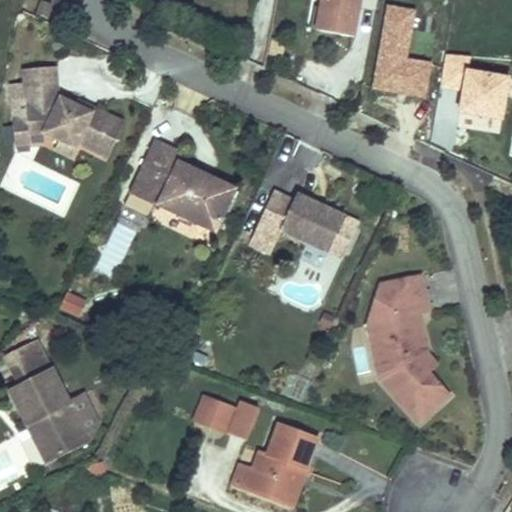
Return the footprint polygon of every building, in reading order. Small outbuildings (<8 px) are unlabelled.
[(362,11),(363,0),(324,0),(323,10),(317,9),(313,31),(356,40),(362,11)] [(379,14),(381,0),(363,0),(362,11),(379,14)] [(417,9),(387,4),(373,88),(427,97),(433,63),(409,59),(417,9)] [(53,11),(40,10),(39,20),(52,21),(53,11)] [(471,58),(448,55),(444,88),(463,91),(460,112),(504,118),(510,74),(470,68),(471,58)] [(50,65),(17,66),(20,117),(21,131),(48,128),(59,133),(76,141),(77,138),(107,153),(122,121),(85,103),(82,109),(71,104),(52,95),(50,65)] [(85,103),(74,98),(71,104),(82,109),(85,103)] [(21,131),(20,117),(4,118),(5,144),(22,143),(21,131)] [(71,150),(76,141),(59,133),(54,143),(71,150)] [(234,184),(178,158),(183,150),(153,137),(137,171),(166,184),(158,201),(214,227),(234,184)] [(166,184),(137,171),(130,188),(158,201),(166,184)] [(330,251),(349,210),(330,201),(328,205),(312,198),(314,194),(302,189),(297,198),(276,189),(251,243),(269,252),(277,235),(280,236),(283,229),(330,251)] [(330,201),(314,194),(312,198),(328,205),(330,201)] [(346,259),(365,218),(349,210),(330,251),(346,259)] [(433,312),(424,270),(383,279),(375,303),(387,357),(378,358),(382,374),(420,421),(451,394),(433,372),(424,360),(421,351),(434,348),(427,314),(433,312)] [(85,301),(68,293),(61,307),(78,315),(85,301)] [(387,357),(375,303),(369,318),(378,358),(387,357)] [(335,315),(324,312),(320,325),(331,328),(335,315)] [(445,363),(434,348),(421,351),(424,360),(433,372),(445,363)] [(11,364),(25,392),(54,378),(41,350),(11,364)] [(25,392),(13,398),(27,425),(34,422),(39,433),(33,437),(49,467),(58,462),(56,456),(90,439),(70,400),(58,376),(54,378),(25,392)] [(85,393),(70,400),(90,439),(100,423),(85,393)] [(229,436),(239,410),(203,397),(194,423),(229,436)] [(248,442),(261,409),(244,403),(231,436),(248,442)] [(34,422),(27,425),(33,437),(39,433),(34,422)] [(259,460),(248,493),(284,508),(297,478),(305,481),(320,444),(281,428),(266,463),(259,460)] [(230,487),(248,493),(259,460),(257,459),(253,468),(239,463),(230,487)] [(293,511),(294,511),(305,481),(297,478),(284,508),(293,511)]
